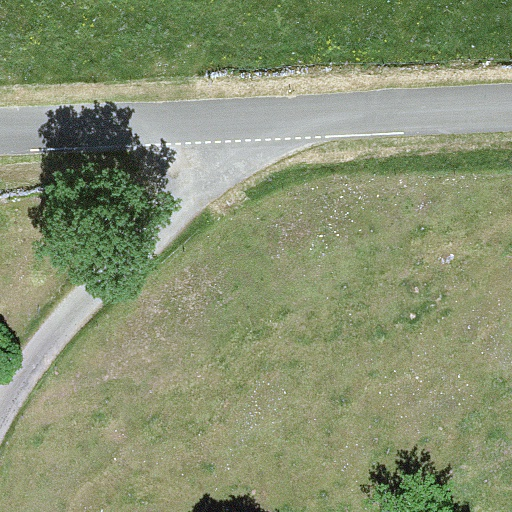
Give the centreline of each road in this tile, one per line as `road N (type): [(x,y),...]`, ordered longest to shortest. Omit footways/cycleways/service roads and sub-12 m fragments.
road 1 (tertiary): [(0,136),(511,109)]
road 2 (track): [(235,122),(36,358),(0,438)]
